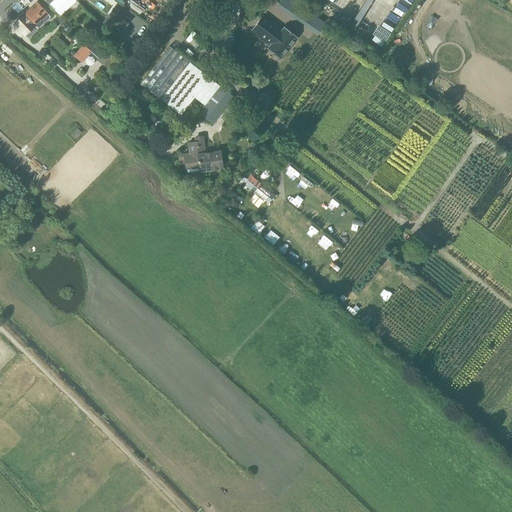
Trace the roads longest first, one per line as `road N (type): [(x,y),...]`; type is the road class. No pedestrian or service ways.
road 1 (track): [(271,120),(511,309)]
road 2 (track): [(0,334),(182,511)]
road 3 (track): [(429,0),(409,27),(413,59),(511,135)]
